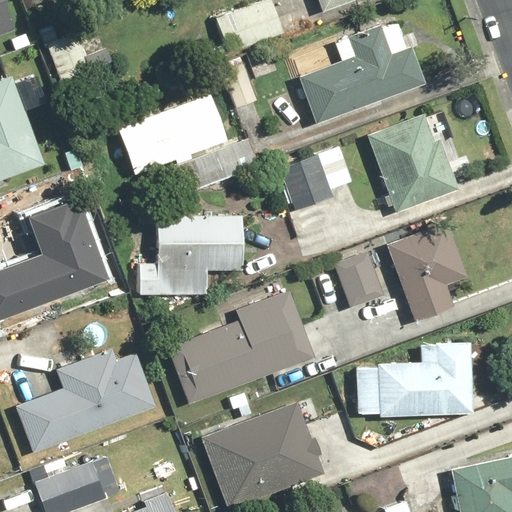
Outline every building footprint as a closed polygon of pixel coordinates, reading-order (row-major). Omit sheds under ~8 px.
[(0,0),(0,34),(14,29),(2,0),(0,0)] [(225,55),(281,32),(267,0),(254,0),(210,18),(225,55)] [(318,0),(324,14),(358,0),(318,0)] [(312,125),(425,82),(411,46),(404,48),(392,17),(330,41),(337,58),(315,66),(311,55),(289,64),(312,125)] [(55,22),(36,31),(64,93),(89,81),(80,61),(87,58),(75,31),(62,36),(55,22)] [(0,178),(41,162),(6,77),(0,79),(0,178)] [(145,111),(112,124),(131,175),(173,159),(174,164),(191,158),(189,153),(224,140),(206,92),(146,114),(145,111)] [(431,135),(421,112),(364,136),(398,214),(460,187),(450,165),(461,161),(447,128),(431,135)] [(246,170),(235,141),(191,158),(174,164),(171,165),(182,194),(246,170)] [(347,180),(350,179),(335,145),(275,169),(289,204),(347,180)] [(368,233),(347,180),(289,204),(284,206),(305,259),(368,233)] [(15,197),(0,201),(0,237),(26,229),(15,197)] [(0,271),(0,314),(107,276),(79,199),(30,216),(44,256),(0,271)] [(240,216),(154,216),(154,294),(205,294),(205,271),(240,271),(240,216)] [(446,220),(381,246),(410,322),(449,307),(442,288),(469,278),(446,220)] [(368,246),(331,260),(349,308),(386,295),(368,246)] [(187,404),(307,356),(280,289),(226,311),(229,320),(164,346),(187,404)] [(371,360),(352,360),(352,408),(371,408),(371,410),(467,410),(467,365),(486,365),(486,336),(416,336),(416,356),(371,356),(371,360)] [(60,382),(11,401),(31,452),(155,403),(135,351),(117,358),(112,347),(55,369),(60,382)] [(297,402),(201,437),(227,510),(323,475),(297,402)] [(142,424),(116,433),(125,459),(151,450),(142,424)] [(71,454),(28,467),(42,511),(68,511),(118,496),(104,452),(74,461),(71,454)] [(511,511),(511,455),(448,466),(456,511),(511,511)] [(174,511),(165,487),(137,497),(141,508),(130,511),(174,511)] [(407,511),(403,500),(383,508),(384,511),(407,511)]
